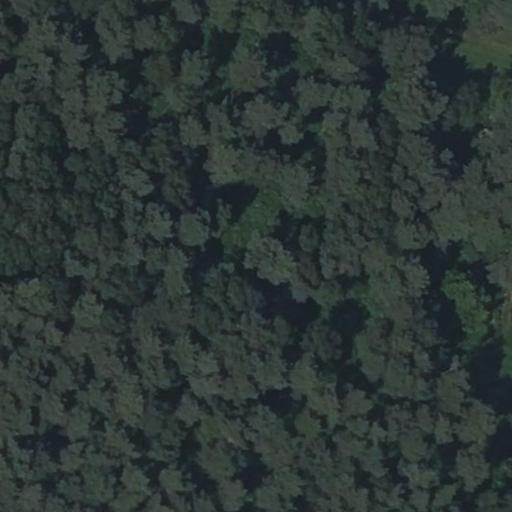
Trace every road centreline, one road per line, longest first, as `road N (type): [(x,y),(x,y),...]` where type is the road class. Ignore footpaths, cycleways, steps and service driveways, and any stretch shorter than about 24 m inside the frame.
road 1 (track): [(511,178),(489,437),(436,511)]
road 2 (track): [(187,0),(511,85)]
